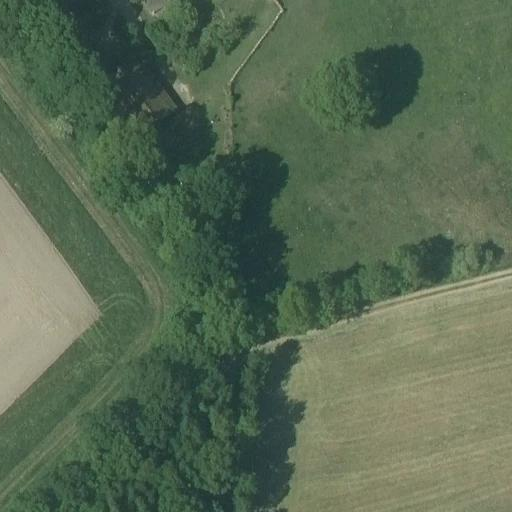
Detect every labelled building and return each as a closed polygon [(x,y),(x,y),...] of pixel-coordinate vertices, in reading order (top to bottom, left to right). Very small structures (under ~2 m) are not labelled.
[(19,0),(39,25),(51,15),(62,28),(92,8),(86,0),(19,0)] [(264,2),(242,29),(257,40),(278,14),(264,2)] [(92,84),(65,47),(48,60),(75,97),(92,84)] [(91,93),(131,148),(145,136),(174,115),(134,61),(91,93)] [(142,186),(161,215),(172,208),(169,201),(181,193),(153,150),(147,154),(151,160),(148,163),(151,168),(147,171),(152,179),(142,186)]
